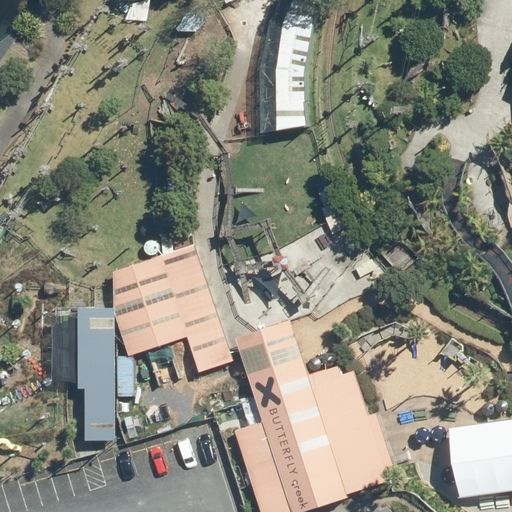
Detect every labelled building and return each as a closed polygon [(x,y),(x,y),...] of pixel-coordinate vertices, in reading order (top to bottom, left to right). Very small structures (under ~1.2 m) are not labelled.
[(285,60),(288,127),(319,120),(316,70),(322,23),(329,1),(324,0),(301,0),(293,20),(285,60)] [(193,47),(216,15),(199,3),(176,35),(193,47)] [(447,305),(452,297),(456,291),(420,263),(391,230),(366,185),(355,163),(347,166),(339,169),(348,193),(376,240),(409,276),(447,305)] [(5,207),(1,203),(0,204),(0,242),(9,249),(27,222),(21,218),(18,216),(5,207)] [(236,361),(199,246),(117,272),(119,308),(131,356),(189,336),(202,372),(236,361)] [(118,356),(119,308),(82,307),(82,334),(82,388),(89,388),(89,440),(118,441),(118,397),(136,397),(136,356),(131,356),(118,356)] [(294,317),(237,336),(264,421),(236,430),(262,511),(293,511),(294,511),(303,511),(351,497),(350,494),(392,480),(388,468),(395,465),(378,413),(371,415),(356,370),(345,374),(342,364),(312,373),(294,317)]
